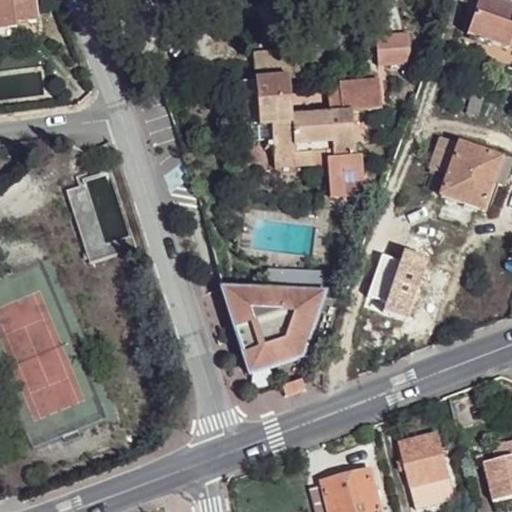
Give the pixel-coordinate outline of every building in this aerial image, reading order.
[(0,0),(0,31),(17,29),(17,24),(36,23),(33,0),(0,0)] [(511,39),(511,3),(502,0),(479,0),(467,36),(508,50),(511,39)] [(0,38),(19,37),(17,29),(0,31),(0,38)] [(409,38),(374,41),(375,71),(411,68),(409,38)] [(256,79),(289,77),(299,76),(296,50),(253,53),(256,79)] [(292,115),(289,77),(256,79),(259,125),(272,124),(275,160),(275,161),(312,159),(312,152),(326,151),(326,158),(355,156),(352,112),(361,111),(359,89),(329,91),(331,112),(292,115)] [(474,92),(467,112),(479,116),(485,95),(474,92)] [(511,161),(499,157),(441,137),(430,169),(447,175),(440,196),(479,210),(483,211),(493,184),(503,188),(511,161)] [(312,159),(326,158),(326,151),(312,152),(312,159)] [(313,166),(312,159),(275,161),(276,169),(313,166)] [(106,244),(87,186),(69,192),(91,263),(135,250),(130,237),(106,244)] [(322,198),(316,198),(314,215),(320,216),(322,198)] [(425,271),(383,256),(368,297),(386,303),(383,312),(407,321),(425,271)] [(327,295),(216,291),(244,379),(299,363),(327,295)] [(287,397),(305,391),(302,380),(284,386),(287,397)] [(474,396),(458,402),(465,431),(474,429),(481,420),(474,396)] [(438,435),(401,446),(417,511),(418,511),(457,503),(438,435)] [(494,502),(497,502),(511,498),(511,442),(494,447),(497,463),(487,466),(494,502)] [(323,487),(310,490),(315,511),(381,511),(371,472),(323,484),(323,487)] [(511,511),(511,498),(497,502),(498,511),(511,511)]
